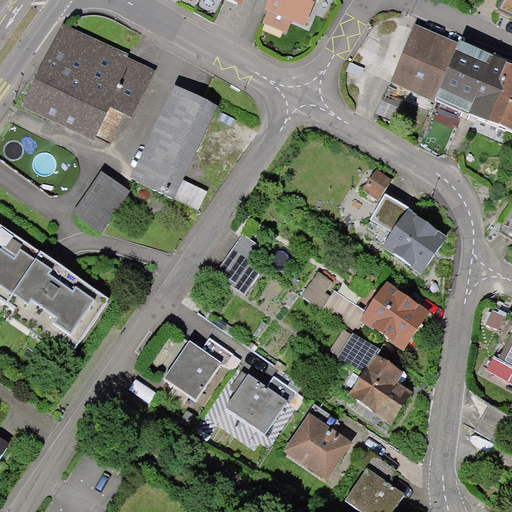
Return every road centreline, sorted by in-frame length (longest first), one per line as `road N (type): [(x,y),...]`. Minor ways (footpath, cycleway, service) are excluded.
road 1 (residential): [(16,511),(304,95)]
road 2 (residential): [(449,511),(442,434),(473,259)]
road 3 (residential): [(473,259),(470,212),(448,182),(304,95)]
road 4 (residential): [(304,95),(132,0)]
road 5 (residential): [(511,51),(394,0)]
